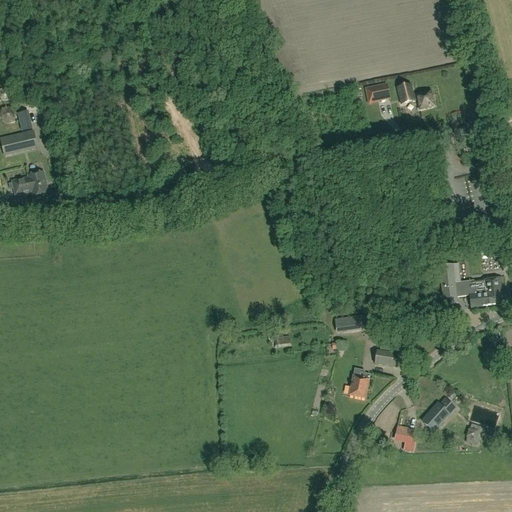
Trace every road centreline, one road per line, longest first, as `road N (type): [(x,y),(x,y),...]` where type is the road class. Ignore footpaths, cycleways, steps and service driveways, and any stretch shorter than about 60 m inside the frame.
road 1 (unclassified): [(0,226),(137,219),(275,163),(490,120)]
road 2 (tertiary): [(338,511),(354,441),(372,413),(462,336),(511,312)]
road 3 (track): [(275,163),(200,0)]
road 4 (tertiary): [(490,120),(462,0)]
